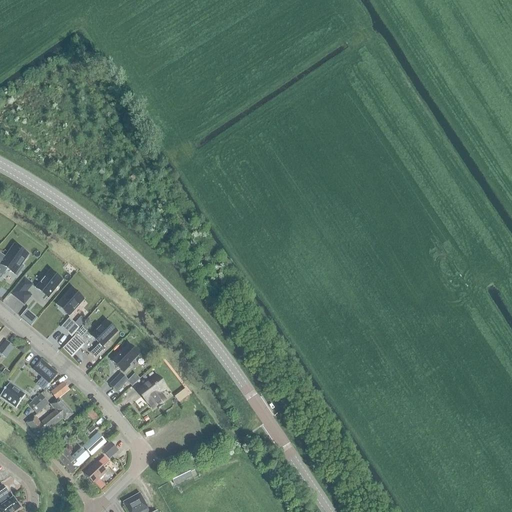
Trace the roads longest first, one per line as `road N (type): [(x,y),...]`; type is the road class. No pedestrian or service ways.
road 1 (tertiary): [(0,165),(76,215),(166,291),(237,376),(329,511)]
road 2 (residential): [(96,511),(147,457),(65,367),(0,312)]
